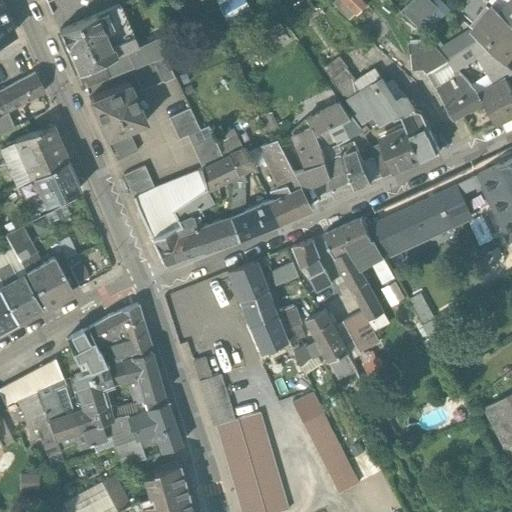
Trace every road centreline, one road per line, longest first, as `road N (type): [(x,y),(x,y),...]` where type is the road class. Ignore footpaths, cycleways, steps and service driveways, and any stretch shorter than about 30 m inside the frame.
road 1 (residential): [(144,287),(511,136)]
road 2 (tertiary): [(144,287),(111,191),(21,0)]
road 3 (tertiary): [(219,511),(144,287)]
road 4 (residential): [(144,287),(0,358)]
